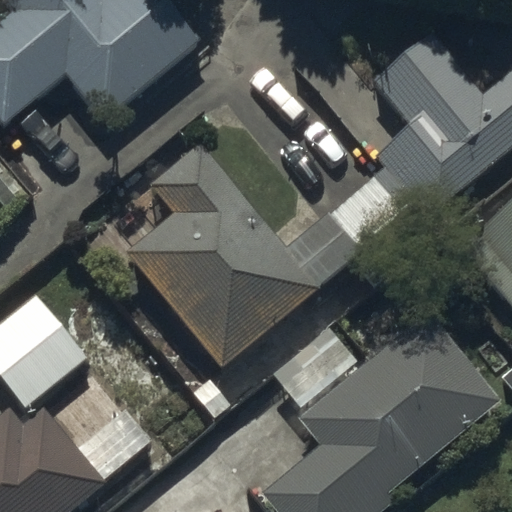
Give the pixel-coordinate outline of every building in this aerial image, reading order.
[(0,40),(0,137),(5,144),(68,95),(104,141),(200,65),(149,0),(115,0),(102,11),(93,0),(35,0),(7,23),(13,31),(0,40)] [(412,225),(416,221),(430,236),(511,164),(511,91),(486,113),(431,49),(373,99),(412,144),(379,173),(387,182),(380,189),(376,192),(319,242),(289,267),(203,165),(151,208),(175,235),(128,275),(225,391),(323,309),(320,305),(351,279),(360,272),(412,225)] [(511,217),(461,259),(511,321),(511,217)] [(37,313),(0,343),(0,392),(27,425),(88,375),(37,313)] [(392,511),(391,511),(499,416),(423,329),(301,435),(323,461),(264,511),(392,511)] [(339,329),(271,387),(285,403),(274,413),(286,428),(297,419),(303,426),(371,368),(339,329)] [(0,511),(95,511),(103,506),(44,434),(26,449),(11,432),(0,441),(0,511)]
